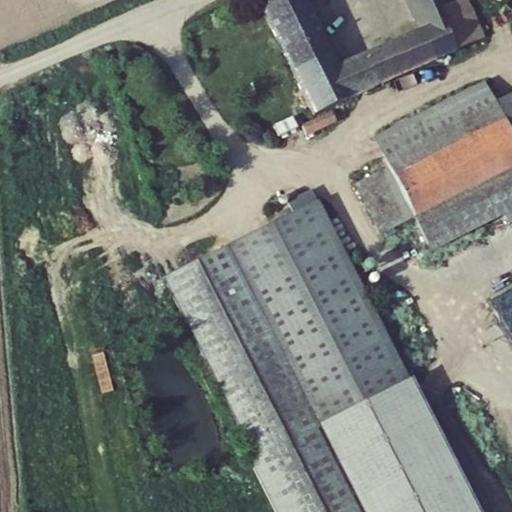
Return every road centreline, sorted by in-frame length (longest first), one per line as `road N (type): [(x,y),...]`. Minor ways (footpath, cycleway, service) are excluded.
road 1 (unknown): [(184,0),(288,169),(309,162)]
road 2 (residential): [(184,0),(0,77)]
